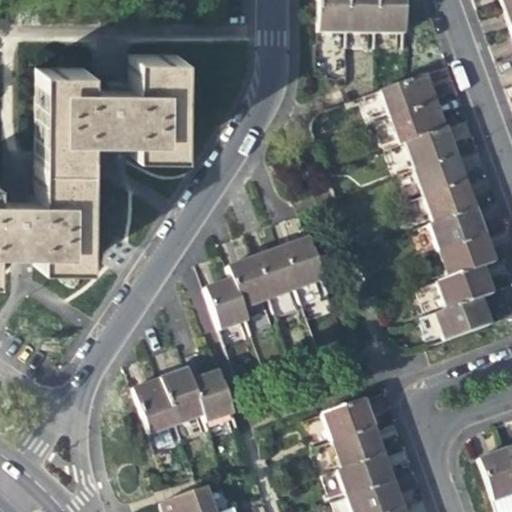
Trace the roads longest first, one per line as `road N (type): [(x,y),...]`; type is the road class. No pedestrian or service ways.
road 1 (residential): [(88,376),(269,91),(274,0)]
road 2 (residential): [(441,511),(408,413),(511,376)]
road 3 (residential): [(511,193),(445,0)]
road 4 (residential): [(94,511),(80,456),(88,376)]
